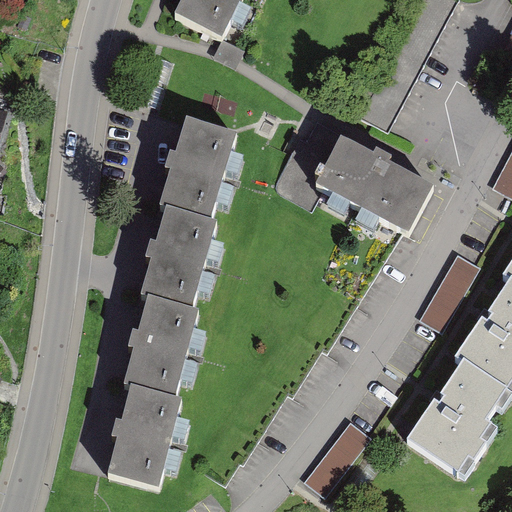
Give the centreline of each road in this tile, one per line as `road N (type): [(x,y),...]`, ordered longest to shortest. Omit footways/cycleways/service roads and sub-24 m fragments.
road 1 (residential): [(16,511),(45,400),(84,103),(106,0)]
road 2 (residential): [(253,511),(341,407),(438,256),(480,174),(470,134)]
